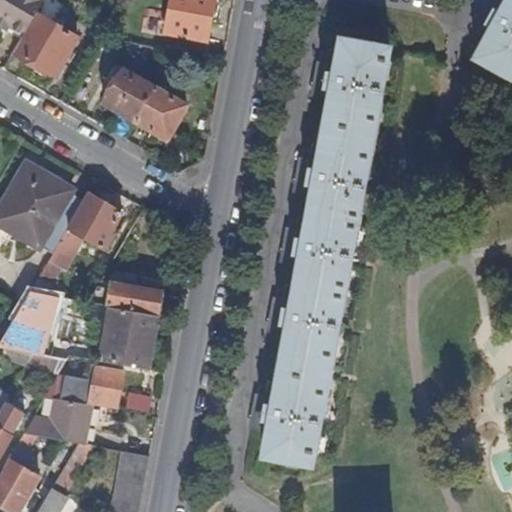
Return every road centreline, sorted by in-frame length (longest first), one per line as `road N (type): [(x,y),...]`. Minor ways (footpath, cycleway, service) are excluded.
road 1 (residential): [(159,511),(215,216)]
road 2 (residential): [(0,97),(215,216)]
road 3 (residential): [(215,216),(254,0)]
